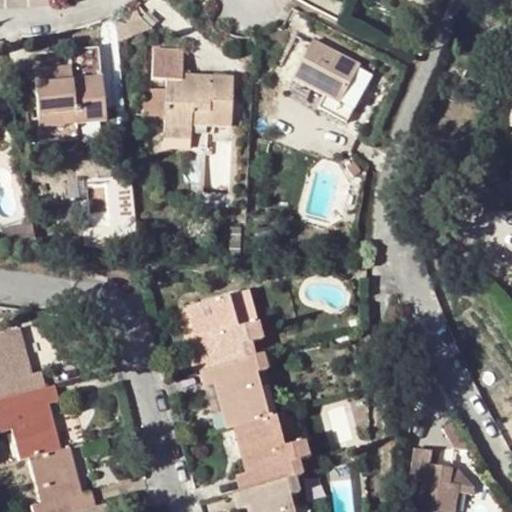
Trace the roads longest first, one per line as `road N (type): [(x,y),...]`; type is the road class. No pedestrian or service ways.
road 1 (residential): [(462,0),(423,91),(412,228),(435,324),(511,471)]
road 2 (residential): [(0,283),(112,304),(169,511)]
